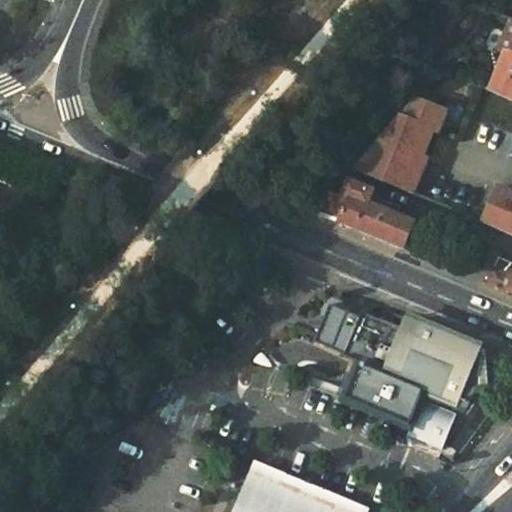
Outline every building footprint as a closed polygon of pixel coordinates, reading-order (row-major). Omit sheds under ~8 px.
[(498,48),(507,52),(490,89),(511,98),(511,19),(510,19),(498,48)] [(430,131),(421,154),(427,157),(436,134),(430,131)] [(0,181),(47,202),(58,175),(0,150),(0,181)] [(368,206),(373,193),(348,183),(343,196),(333,220),(405,250),(415,225),(368,206)] [(511,193),(499,189),(483,225),(511,237),(511,193)] [(511,272),(510,275),(494,269),(486,285),(511,295),(511,272)] [(485,390),(484,385),(483,380),(483,375),(483,370),(484,366),(485,362),(486,358),(487,354),(489,351),(413,319),(408,331),(364,313),(362,318),(348,313),(333,350),(346,356),(341,368),(336,382),(406,410),(416,413),(427,391),(444,400),(439,410),(426,405),(413,435),(444,448),(456,417),(454,416),(460,401),(459,396),(485,390)] [(361,511),(363,509),(257,463),(236,511),(361,511)]
